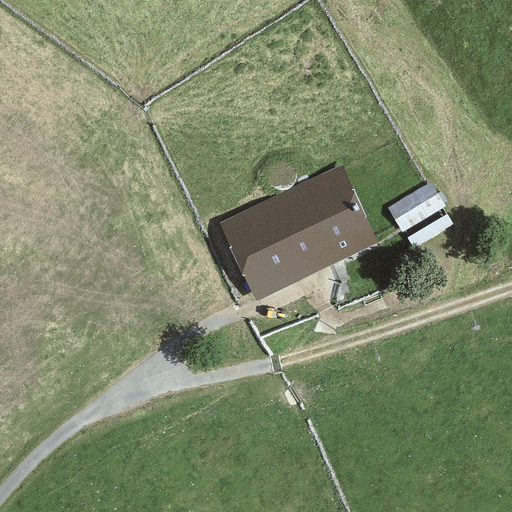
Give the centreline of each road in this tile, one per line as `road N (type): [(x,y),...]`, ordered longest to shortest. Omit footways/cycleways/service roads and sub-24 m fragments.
road 1 (track): [(0,500),(72,427),(164,387),(275,366)]
road 2 (track): [(511,288),(275,366)]
